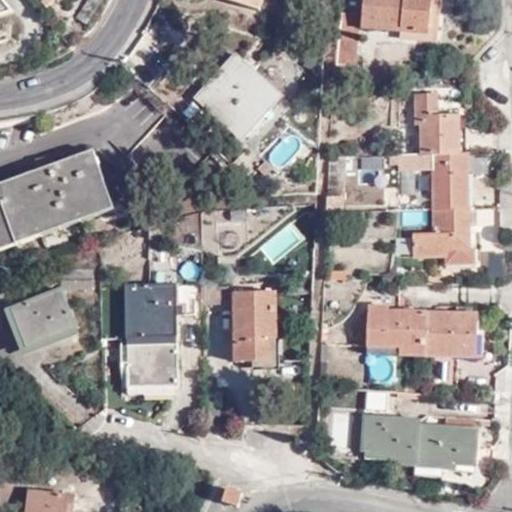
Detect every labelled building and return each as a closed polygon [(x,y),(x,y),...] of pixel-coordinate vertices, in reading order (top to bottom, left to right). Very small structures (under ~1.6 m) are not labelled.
[(423,26),(422,0),(360,0),(360,27),(395,27),(423,26)] [(435,0),(422,0),(423,26),(395,27),(396,38),(435,38),(435,0)] [(354,11),(332,10),(329,64),(353,64),(354,11)] [(214,57),(193,80),(199,86),(190,94),(203,107),(209,101),(234,123),(267,87),(233,53),(222,64),(214,57)] [(422,149),(422,171),(459,170),(459,147),(452,147),(452,113),(435,112),(434,91),(409,90),(408,102),(404,102),(404,128),(414,128),(414,150),(422,149)] [(144,97),(114,127),(134,148),(165,118),(144,97)] [(0,234),(106,190),(101,174),(107,171),(97,141),(57,158),(50,146),(38,151),(34,168),(0,181),(0,234)] [(379,181),(379,156),(358,156),(357,181),(379,181)] [(459,170),(422,171),(422,230),(403,230),(403,254),(439,254),(439,246),(460,245),(460,204),(451,205),(452,177),(458,177),(459,170)] [(221,294),(220,266),(196,268),(197,295),(221,294)] [(48,281),(2,298),(17,344),(64,328),(48,281)] [(272,281),(225,283),(226,354),(263,354),(264,333),(272,332),(272,281)] [(116,310),(117,337),(118,384),(168,382),(166,283),(116,284),(116,310)] [(382,306),(359,305),(358,348),(388,349),(388,356),(471,357),(472,313),(382,311),(382,306)] [(91,309),(91,338),(117,337),(116,310),(91,309)] [(168,382),(118,384),(118,392),(168,391),(168,382)] [(194,382),(194,420),(212,420),(213,382),(194,382)] [(385,413),(387,396),(371,394),(369,411),(385,413)] [(412,416),(359,414),(358,448),(389,449),(389,461),(410,461),(411,455),(437,456),(437,463),(470,465),(473,425),(412,424),(412,416)] [(236,508),(242,494),(228,490),(223,504),(236,508)] [(29,511),(77,511),(79,498),(32,493),(29,511)]
